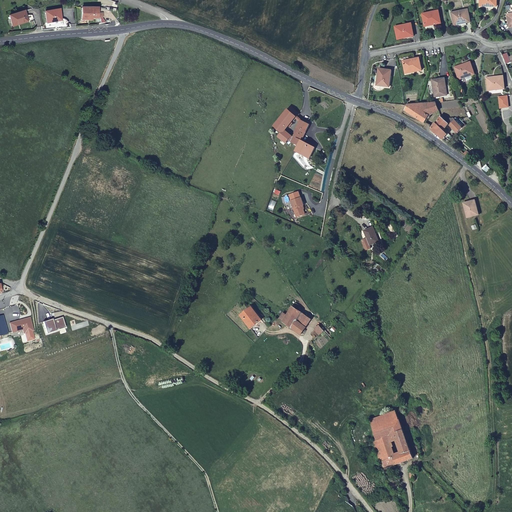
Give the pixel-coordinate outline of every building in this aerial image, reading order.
[(86,17),(96,17),(96,12),(96,8),(81,7),(81,18),(86,19),(86,17)] [(46,23),(60,20),(58,8),(44,12),(46,23)] [(468,9),(451,12),(454,26),(470,22),(468,9)] [(12,26),(27,21),(25,16),(24,11),(8,16),(12,26)] [(438,11),(422,14),(424,27),(441,24),(438,11)] [(411,24),(394,27),(397,40),(413,36),(411,24)] [(422,71),(419,58),(402,61),(405,74),(422,71)] [(470,62),(454,67),(458,80),(475,74),(470,62)] [(391,71),(378,69),(376,86),(388,88),(391,71)] [(504,90),(503,76),(486,78),(487,91),(504,90)] [(445,78),(432,80),(434,97),(447,96),(445,78)] [(506,97),(498,98),(500,109),(508,108),(506,97)] [(439,111),(435,102),(418,104),(407,105),(404,110),(423,123),(428,116),(439,111)] [(297,146),(300,141),(308,126),(300,121),(296,128),(297,129),(292,138),(284,131),(298,114),(290,107),(272,129),(280,135),(277,139),(284,144),(285,143),(287,146),(290,142),(297,146)] [(439,117),(430,129),(443,140),(447,135),(443,131),(448,125),(442,120),(439,117)] [(453,119),(446,119),(450,124),(449,126),(456,133),(461,129),(453,119)] [(313,148),(300,141),(297,146),(294,151),(308,159),(313,148)] [(401,148),(396,145),(392,151),(397,154),(401,148)] [(463,155),(470,160),(473,157),(466,151),(463,155)] [(291,203),(297,219),(305,216),(302,208),(304,207),(301,200),(291,203)] [(478,209),(476,200),(464,203),(468,218),(478,216),(476,210),(478,209)] [(372,228),(364,231),(367,239),(361,241),(365,252),(371,249),(369,246),(378,242),(372,228)] [(372,270),(376,274),(380,269),(376,265),(372,270)] [(310,320),(291,307),(283,323),(299,335),(303,330),(294,324),(297,321),(305,326),(310,320)] [(250,329),(261,321),(251,308),(240,316),(250,329)] [(25,319),(9,323),(12,332),(22,329),(23,333),(32,330),(30,321),(29,322),(25,319)] [(323,332),(319,327),(314,331),(318,336),(323,332)] [(376,441),(372,442),(383,470),(395,465),(403,462),(412,459),(395,412),(369,421),(376,441)] [(404,491),(395,465),(383,470),(392,496),(404,491)]
